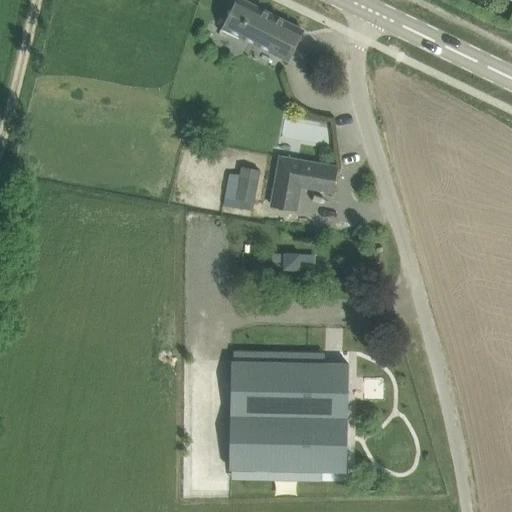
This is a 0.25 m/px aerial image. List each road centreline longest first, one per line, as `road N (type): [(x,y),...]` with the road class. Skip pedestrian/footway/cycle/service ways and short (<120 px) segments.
road 1 (unclassified): [(468,511),(437,362),(355,62),(373,13)]
road 2 (track): [(37,0),(0,155)]
road 3 (secondary): [(511,75),(373,13)]
